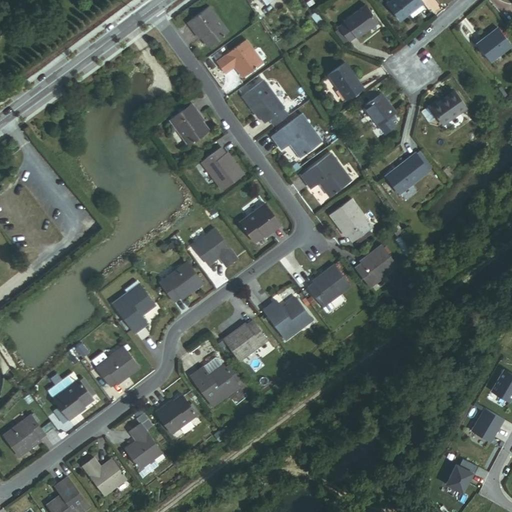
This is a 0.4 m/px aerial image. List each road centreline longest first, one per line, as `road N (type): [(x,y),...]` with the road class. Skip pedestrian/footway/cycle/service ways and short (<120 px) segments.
road 1 (residential): [(151,10),(303,229),(182,326),(160,377),(0,489)]
road 2 (secondary): [(0,121),(151,10)]
